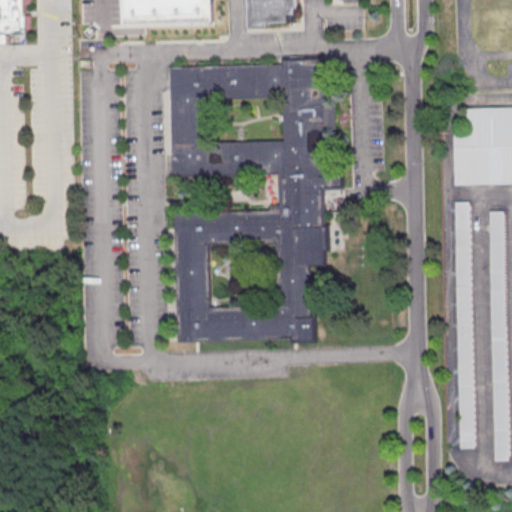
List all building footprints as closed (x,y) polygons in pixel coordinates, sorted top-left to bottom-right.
[(0,0),(32,0),(32,4),(27,4),(27,15),(30,15),(31,34),(8,34),(8,44),(0,44),(0,0)] [(297,0),(298,7),(294,7),(294,14),(288,14),(289,22),(272,22),(272,24),(267,24),(267,27),(250,28),(249,0),(297,0)] [(181,339),(177,211),(282,208),(281,188),(281,169),(176,172),(172,68),(284,64),(283,57),(325,56),(326,102),(336,102),(336,127),(328,128),(329,172),(341,172),(344,248),(328,249),(328,263),(309,263),(311,315),(316,315),(317,341),(292,342),(292,335),(181,339)] [(453,129),(454,185),(511,183),(511,106),(466,107),(467,129),(453,129)] [(455,198),(470,198),(475,447),(460,447),(455,198)] [(489,211),(504,211),(509,460),(494,460),(489,211)]
